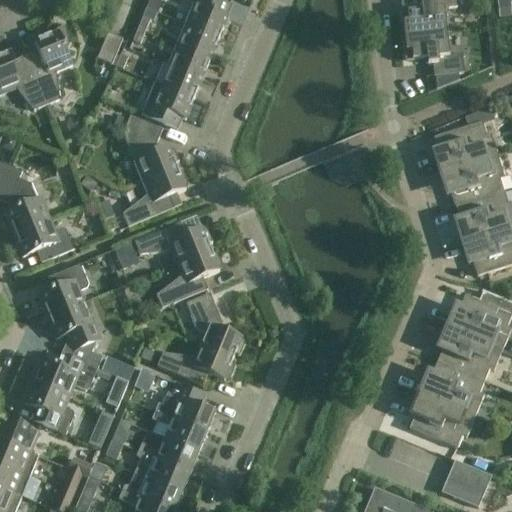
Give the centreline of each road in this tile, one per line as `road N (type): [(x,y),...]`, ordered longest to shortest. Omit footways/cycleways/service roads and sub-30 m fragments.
road 1 (residential): [(281,0),(218,151),(296,339),(222,511)]
road 2 (residential): [(380,0),(391,135),(434,263),(328,511)]
